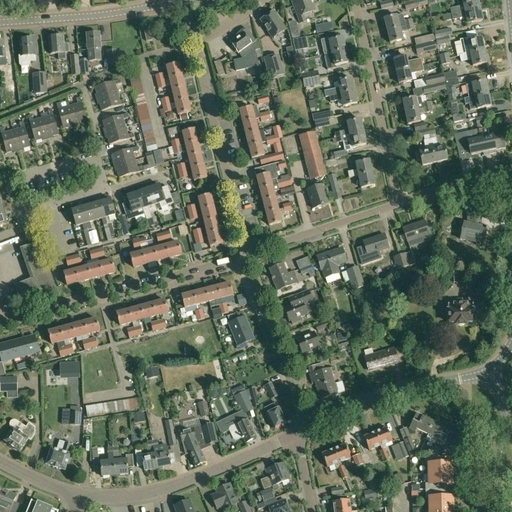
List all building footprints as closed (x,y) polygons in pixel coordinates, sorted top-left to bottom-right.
[(290,0),(294,10),(297,18),(300,25),(307,22),(304,15),(316,11),(311,0),(290,0)] [(380,3),(382,10),(394,7),(392,0),(380,3)] [(404,4),(406,11),(419,8),(417,0),(404,4)] [(462,0),(463,6),(450,9),(451,14),(480,7),(478,0),(462,0)] [(483,21),(480,7),(451,14),(453,20),(466,17),(467,24),(483,21)] [(261,21),(272,39),(286,30),(274,12),(261,21)] [(412,19),(404,21),(403,14),(397,16),(384,19),(387,31),(413,24),(412,19)] [(403,40),(401,33),(415,29),(413,24),(387,31),(390,43),(403,40)] [(291,34),(292,39),(300,37),(297,25),(289,27),(291,34)] [(153,40),(150,29),(144,31),(146,41),(153,40)] [(239,53),(243,59),(234,60),(236,72),(259,66),(255,51),(260,48),(258,41),(257,40),(255,41),(247,29),(236,36),(237,38),(230,42),(238,53),(239,53)] [(451,29),(434,32),(436,39),(449,36),(449,37),(452,36),(451,29)] [(101,61),(101,50),(100,34),(87,35),(88,51),(89,51),(90,62),(101,61)] [(435,41),(434,35),(415,39),(416,46),(435,41)] [(450,44),(449,37),(449,36),(436,39),(437,46),(450,44)] [(66,59),(64,37),(49,38),(51,54),(59,54),(59,60),(66,59)] [(305,38),(292,40),(294,47),(306,44),(305,38)] [(321,41),(324,55),(327,54),(345,50),(343,38),(329,41),(328,39),(323,40),(322,40),(321,41)] [(482,38),(468,41),(468,38),(460,40),(463,55),(484,51),(482,38)] [(20,40),(22,56),(19,56),(20,65),(21,66),(29,66),(30,64),(30,62),(37,62),(35,39),(20,40)] [(417,55),(437,50),(435,42),(415,47),(417,55)] [(336,69),(335,66),(348,63),(345,50),(327,54),(324,55),(327,70),(336,69)] [(487,63),(484,51),(463,55),(460,56),(461,62),(471,60),(473,67),(487,63)] [(78,55),(70,56),(72,76),(80,75),(78,55)] [(264,59),(270,79),(284,74),(278,55),(264,59)] [(109,67),(116,66),(114,56),(107,57),(107,59),(102,60),(103,65),(94,67),(94,72),(104,70),(110,69),(109,67)] [(393,60),(396,71),(423,65),(428,64),(428,61),(425,59),(421,60),(421,59),(407,62),(406,57),(393,60)] [(80,60),(82,76),(89,75),(87,59),(80,60)] [(299,63),(301,72),(308,70),(307,62),(299,63)] [(169,79),(170,79),(182,76),(179,64),(166,67),(168,72),(155,75),(157,82),(165,80),(169,79)] [(411,81),(410,75),(424,72),(424,71),(428,71),(428,65),(423,66),(423,65),(396,71),(398,84),(411,81)] [(456,71),(444,74),(443,74),(445,81),(458,78),(456,71)] [(314,72),(301,75),(303,82),(303,81),(315,79),(315,78),(314,72)] [(45,73),(44,73),(32,74),(34,94),(47,93),(45,73)] [(445,81),(443,74),(413,81),(415,89),(423,88),(422,87),(435,84),(436,85),(445,82),(445,81)] [(170,79),(172,91),(185,88),(182,76),(170,79)] [(320,84),(319,78),(315,78),(315,79),(303,81),(304,87),(320,84)] [(337,81),(339,88),(324,91),(326,97),(329,97),(329,96),(354,91),(351,78),(337,81)] [(447,89),(459,86),(458,79),(445,82),(447,89)] [(96,95),(97,100),(118,94),(116,86),(121,85),(120,80),(95,87),(97,95),(96,95)] [(166,87),(165,80),(157,82),(158,89),(166,87)] [(466,85),(469,98),(489,93),(486,81),(466,85)] [(423,88),(424,95),(437,92),(436,85),(435,84),(422,87),(423,88)] [(172,91),(175,103),(188,100),(185,88),(172,91)] [(357,103),(354,91),(329,96),(329,97),(330,103),(341,100),(343,106),(357,103)] [(465,105),(469,104),(470,111),(477,110),(492,106),(489,93),(469,98),(464,99),(465,105)] [(102,111),(127,104),(126,100),(120,102),(118,94),(97,100),(99,105),(100,104),(102,111)] [(455,94),(448,95),(449,103),(456,101),(455,94)] [(258,105),(270,102),(268,95),(257,98),(258,105)] [(161,99),(163,107),(171,105),(169,97),(161,99)] [(415,98),(402,100),(405,112),(418,109),(422,108),(421,103),(422,103),(421,97),(415,98)] [(79,105),(71,107),(77,128),(81,127),(81,125),(88,123),(81,98),(77,99),(79,105)] [(191,113),(188,100),(175,103),(178,116),(191,113)] [(308,102),(310,110),(316,108),(315,100),(308,102)] [(72,129),(77,128),(71,107),(63,109),(62,103),(58,104),(65,129),(72,128),(72,129)] [(172,111),(171,105),(163,107),(164,113),(172,111)] [(418,109),(405,112),(407,124),(413,123),(420,122),(419,115),(433,112),(432,106),(422,108),(418,109)] [(240,111),(243,123),(255,120),(252,107),(240,111)] [(50,117),(42,119),(48,140),(52,139),(52,137),(59,135),(52,110),(48,111),(50,117)] [(333,111),(312,115),(313,122),(314,122),(314,121),(328,118),(328,119),(334,117),(333,111)] [(104,129),(105,134),(126,128),(124,120),(129,118),(128,114),(103,122),(105,129),(104,129)] [(465,114),(452,117),(454,123),(466,120),(465,114)] [(43,141),(48,140),(42,119),(34,121),(32,115),(28,116),(35,141),(42,139),(43,141)] [(488,116),(476,118),(478,126),(490,123),(488,116)] [(330,126),(328,119),(328,118),(314,121),(314,122),(316,129),(330,126)] [(243,123),(246,135),(259,131),(255,120),(243,123)] [(347,123),(348,130),(335,133),(336,138),(363,132),(361,120),(347,123)] [(21,129),(13,131),(19,152),(24,151),(23,149),(31,147),(24,122),(20,123),(21,129)] [(413,125),(414,131),(428,129),(426,123),(413,125)] [(180,126),(168,129),(169,136),(181,133),(180,126)] [(14,153),(19,152),(13,131),(6,133),(4,127),(0,128),(7,154),(14,152),(14,153)] [(484,128),(483,127),(478,128),(484,152),(496,150),(495,144),(500,143),(498,134),(486,137),(484,128)] [(110,145),(135,138),(134,134),(128,136),(126,128),(105,134),(107,139),(108,138),(110,145)] [(472,131),(474,139),(468,141),(471,155),(484,152),(478,128),(477,128),(478,130),(472,131)] [(430,140),(429,136),(428,129),(415,131),(417,139),(424,138),(424,140),(424,141),(426,150),(419,151),(420,152),(421,160),(422,166),(435,163),(432,149),(430,140)] [(183,133),(186,146),(198,143),(195,130),(183,133)] [(246,135),(249,147),(262,143),(259,131),(246,135)] [(325,168),(323,162),(315,131),(298,136),(310,181),(327,176),(325,168)] [(366,144),(363,132),(336,138),(337,143),(343,142),(345,151),(334,153),(335,159),(348,157),(347,152),(353,150),(353,147),(366,144)] [(436,138),(430,140),(432,149),(435,163),(447,160),(444,146),(438,147),(436,138)] [(179,139),(171,141),(173,149),(181,147),(179,139)] [(186,146),(188,158),(201,155),(198,143),(186,146)] [(252,159),(265,156),(262,143),(249,147),(252,159)] [(114,162),(115,167),(136,161),(134,153),(139,152),(138,148),(113,155),(115,162),(114,162)] [(265,164),(273,162),(284,159),(282,152),(263,157),(265,164)] [(188,158),(191,169),(204,166),(201,155),(188,158)] [(120,178),(157,168),(153,156),(147,158),(149,166),(138,169),(136,161),(115,167),(116,172),(118,171),(120,178)] [(176,160),(179,172),(186,171),(183,158),(176,160)] [(338,166),(336,159),(323,162),(325,168),(338,166)] [(255,170),(257,177),(260,190),(291,182),(290,177),(286,178),(286,179),(277,181),(275,174),(281,172),(280,170),(287,168),(285,161),(280,162),(255,170)] [(349,178),(358,176),(372,173),(370,161),(356,164),(357,170),(348,172),(349,178)] [(194,182),(207,179),(204,166),(191,169),(194,182)] [(187,178),(186,171),(179,172),(181,179),(187,178)] [(375,185),(372,173),(358,176),(361,188),(375,185)] [(335,174),(328,176),(330,182),(337,181),(335,174)] [(342,199),(337,181),(330,182),(335,201),(342,199)] [(279,190),(279,189),(288,187),(288,185),(291,184),(291,182),(260,190),(263,201),(276,198),(274,192),(279,190)] [(316,187),(308,190),(314,209),(329,204),(323,185),(322,186),(321,182),(315,183),(316,187)] [(160,185),(150,189),(156,205),(160,203),(161,208),(174,203),(171,195),(164,197),(160,185)] [(143,209),(146,216),(147,220),(146,220),(149,227),(156,224),(153,218),(152,218),(151,214),(149,207),(156,205),(150,189),(138,193),(144,209),(143,209)] [(127,195),(127,196),(127,197),(132,212),(125,214),(128,220),(141,215),(139,211),(143,209),(144,209),(138,193),(137,191),(128,194),(127,195)] [(244,204),(254,202),(251,192),(242,194),(244,204)] [(199,199),(202,211),(214,208),(211,196),(199,199)] [(263,201),(266,213),(279,210),(276,198),(263,201)] [(112,199),(101,202),(106,218),(108,225),(111,224),(109,217),(116,215),(112,199)] [(292,202),(288,204),(287,200),(281,201),(282,205),(283,205),(284,209),(293,206),(292,202)] [(102,219),(104,226),(108,241),(112,240),(110,234),(111,234),(109,230),(108,225),(106,218),(101,202),(92,205),(96,221),(102,219)] [(486,231),(487,228),(480,227),(479,204),(468,204),(468,225),(464,224),(461,240),(483,244),(485,231),(486,231)] [(92,205),(82,207),(89,230),(92,229),(90,222),(96,221),(92,205)] [(195,205),(187,207),(189,214),(197,213),(195,205)] [(83,224),(85,231),(83,231),(88,246),(93,245),(91,239),(90,239),(88,230),(89,230),(82,207),(72,210),(77,226),(83,224)] [(202,211),(204,223),(217,220),(214,208),(202,211)] [(245,211),(247,219),(258,218),(257,209),(245,211)] [(282,222),(279,210),(266,213),(269,225),(282,222)] [(175,212),(177,222),(184,221),(181,211),(175,212)] [(204,223),(207,235),(220,232),(217,220),(204,223)] [(429,235),(424,221),(403,229),(407,242),(429,235)] [(129,225),(123,227),(125,235),(132,233),(129,225)] [(169,229),(162,231),(165,241),(172,239),(169,231),(169,229)] [(193,231),(194,238),(203,236),(201,229),(193,231)] [(158,242),(165,241),(162,231),(160,232),(160,233),(156,234),(158,242)] [(210,248),(223,245),(220,232),(207,235),(210,248)] [(389,248),(384,235),(363,242),(368,256),(389,248)] [(193,245),(194,249),(199,247),(198,244),(204,242),(203,236),(194,238),(196,244),(193,245)] [(155,249),(149,251),(146,237),(139,239),(142,247),(141,247),(142,253),(143,252),(146,265),(158,262),(155,249)] [(134,249),(141,247),(142,247),(139,239),(132,241),(134,249)] [(40,242),(39,242),(20,248),(31,279),(19,283),(14,285),(19,297),(24,296),(26,302),(57,291),(40,242)] [(179,243),(166,246),(170,259),(182,256),(179,243)] [(166,246),(155,249),(158,262),(170,259),(166,246)] [(105,257),(103,248),(96,249),(99,259),(105,257)] [(342,248),(316,256),(321,271),(322,271),(324,279),(340,274),(337,266),(347,263),(342,248)] [(92,261),(99,259),(96,249),(89,251),(92,261)] [(134,268),(146,265),(143,252),(142,253),(131,256),(134,268)] [(405,254),(399,255),(399,256),(403,268),(409,266),(416,264),(412,252),(405,254)] [(79,254),(73,256),(75,265),(81,263),(79,254)] [(73,256),(65,258),(68,267),(75,265),(73,256)] [(398,270),(403,268),(399,256),(394,257),(398,270)] [(112,261),(100,264),(103,277),(116,274),(112,261)] [(100,264),(88,267),(92,280),(103,277),(100,264)] [(299,283),(295,272),(288,274),(284,264),(270,269),(274,278),(273,279),(278,291),(299,283)] [(302,276),(313,271),(311,265),(299,269),(302,276)] [(88,267),(76,271),(80,283),(92,280),(88,267)] [(346,271),(352,291),(365,287),(358,267),(346,271)] [(67,286),(80,283),(76,271),(64,274),(67,286)] [(453,272),(454,283),(464,282),(464,271),(453,272)] [(231,283),(218,286),(222,299),(234,296),(231,283)] [(218,286),(207,289),(210,302),(222,299),(218,286)] [(207,289),(195,292),(198,305),(210,302),(207,289)] [(300,317),(307,314),(307,313),(311,312),(308,305),(313,303),(308,290),(287,299),(290,306),(283,308),(289,322),(291,322),(293,326),(302,322),(300,317)] [(186,308),(198,305),(195,292),(182,296),(186,308)] [(473,322),(473,304),(472,304),(471,298),(457,299),(457,305),(447,305),(447,310),(446,310),(446,316),(447,316),(448,323),(455,323),(455,325),(465,324),(465,322),(473,322)] [(165,301),(153,304),(156,317),(169,313),(165,301)] [(227,303),(223,304),(226,314),(233,312),(232,306),(228,307),(227,303)] [(153,304),(141,308),(145,320),(156,317),(153,304)] [(141,308),(130,311),(133,323),(145,320),(141,308)] [(121,327),(133,323),(130,311),(117,314),(121,327)] [(227,317),(230,323),(235,321),(232,315),(227,317)] [(228,324),(233,335),(250,329),(245,317),(228,324)] [(164,319),(158,321),(160,330),(167,328),(164,319)] [(97,320),(85,323),(88,335),(100,332),(97,320)] [(333,331),(332,326),(330,326),(328,320),(315,326),(317,332),(326,328),(328,333),(333,331)] [(150,322),(153,332),(160,330),(158,321),(150,322)] [(85,323),(73,326),(76,338),(88,335),(85,323)] [(140,325),(134,327),(136,337),(143,335),(140,325)] [(73,326),(61,329),(64,341),(76,338),(73,326)] [(127,329),(129,338),(136,337),(134,327),(127,329)] [(57,343),(61,358),(68,356),(68,355),(65,346),(64,341),(61,329),(49,332),(52,345),(57,343)] [(238,347),(254,340),(250,329),(233,335),(238,347)] [(217,331),(220,339),(226,336),(225,334),(222,336),(220,335),(219,331),(217,331)] [(348,340),(347,334),(346,332),(337,334),(338,342),(348,340)] [(320,346),(315,333),(309,335),(308,338),(298,342),(303,353),(320,346)] [(35,336),(23,340),(27,357),(40,353),(35,336)] [(92,349),(98,347),(96,337),(89,339),(92,349)] [(85,351),(92,349),(89,339),(82,341),(85,351)] [(23,340),(10,343),(15,360),(27,357),(23,340)] [(0,345),(0,352),(3,362),(3,363),(15,360),(10,343),(0,345)] [(72,344),(65,346),(68,355),(74,354),(72,344)] [(398,363),(394,349),(366,357),(369,371),(398,363)] [(157,367),(145,370),(147,380),(159,377),(157,367)] [(338,395),(338,394),(331,369),(310,375),(313,384),(315,383),(320,400),(338,395)] [(0,381),(0,393),(18,392),(17,377),(0,377),(0,381)] [(271,383),(264,387),(267,393),(269,392),(272,399),(278,396),(271,383)] [(249,390),(253,407),(259,405),(254,388),(249,390)] [(235,399),(241,413),(253,408),(246,393),(235,399)] [(206,401),(198,403),(201,418),(210,415),(206,401)] [(276,403),(265,408),(267,414),(274,429),(287,422),(280,408),(279,408),(276,403)] [(69,425),(81,426),(82,413),(80,413),(80,407),(70,406),(70,410),(69,425)] [(62,410),(62,424),(69,425),(70,410),(62,410)] [(246,443),(257,438),(248,419),(247,419),(245,414),(239,416),(237,413),(215,424),(220,435),(229,430),(234,440),(236,440),(243,437),(246,443)] [(428,434),(433,422),(422,417),(417,414),(413,421),(409,429),(415,432),(417,429),(428,434)] [(29,423),(26,427),(16,421),(14,420),(12,421),(10,422),(10,425),(10,427),(14,429),(6,441),(12,445),(11,446),(15,448),(21,452),(29,440),(31,441),(35,434),(36,427),(29,423)] [(172,420),(165,421),(170,447),(177,445),(172,420)] [(433,422),(428,434),(439,440),(438,442),(443,445),(444,443),(447,444),(453,432),(450,431),(451,430),(433,422)] [(193,428),(179,432),(181,443),(183,443),(185,455),(189,454),(194,467),(206,463),(201,451),(211,446),(210,444),(218,442),(214,424),(193,429),(193,428)] [(375,432),(381,446),(392,442),(386,428),(375,432)] [(410,457),(412,456),(417,454),(407,428),(400,431),(410,457)] [(369,451),(381,446),(375,432),(363,437),(369,451)] [(158,468),(176,465),(174,454),(169,455),(168,451),(161,453),(160,447),(159,447),(158,441),(156,441),(155,436),(151,436),(152,437),(158,468)] [(145,470),(158,468),(152,437),(152,442),(147,442),(149,449),(148,449),(149,455),(142,457),(141,450),(135,451),(137,468),(144,467),(145,470)] [(60,440),(57,450),(51,448),(46,464),(54,467),(53,468),(59,469),(59,468),(66,471),(71,454),(70,454),(73,445),(60,440)] [(396,445),(402,460),(409,457),(403,443),(396,445)] [(345,444),(333,449),(339,463),(351,459),(345,444)] [(113,445),(113,446),(114,461),(115,475),(128,474),(127,468),(133,467),(132,456),(126,456),(126,460),(120,460),(119,456),(118,448),(117,448),(117,445),(113,445)] [(107,448),(108,461),(101,462),(102,476),(115,475),(114,461),(113,446),(108,446),(108,448),(107,448)] [(428,447),(428,456),(441,455),(441,447),(428,447)] [(340,467),(339,463),(333,449),(321,454),(327,468),(334,465),(336,469),(338,468),(340,474),(345,472),(343,466),(340,467)] [(366,452),(360,455),(364,464),(370,462),(366,452)] [(364,465),(364,464),(360,455),(360,454),(352,457),(356,467),(364,465)] [(442,457),(423,458),(423,466),(429,466),(429,475),(451,474),(451,463),(442,463),(442,457)] [(293,486),(284,464),(266,471),(276,494),(282,491),(283,493),(287,491),(286,489),(293,486)] [(452,484),(451,474),(429,475),(429,484),(423,484),(423,492),(443,491),(443,485),(452,484)] [(230,485),(216,491),(218,494),(211,497),(217,510),(224,507),(225,510),(238,504),(230,485)] [(260,492),(264,503),(275,498),(271,488),(260,492)] [(345,495),(344,488),(332,490),(333,497),(345,495)] [(375,490),(365,492),(366,500),(377,498),(375,490)] [(0,511),(17,511),(20,506),(14,504),(17,496),(4,491),(0,501),(0,511)] [(443,497),(443,491),(423,492),(424,500),(429,500),(430,508),(452,508),(452,497),(443,497)] [(258,511),(268,507),(270,511),(290,511),(285,500),(273,505),(271,501),(256,507),(258,511)] [(333,502),(334,511),(349,511),(352,511),(350,500),(333,502)] [(32,501),(30,504),(27,511),(58,511),(59,511),(58,511),(57,511),(53,510),(53,509),(38,503),(37,504),(32,502),(32,501)] [(176,511),(193,511),(189,501),(175,507),(176,511)] [(238,505),(241,511),(250,511),(246,501),(238,505)]
